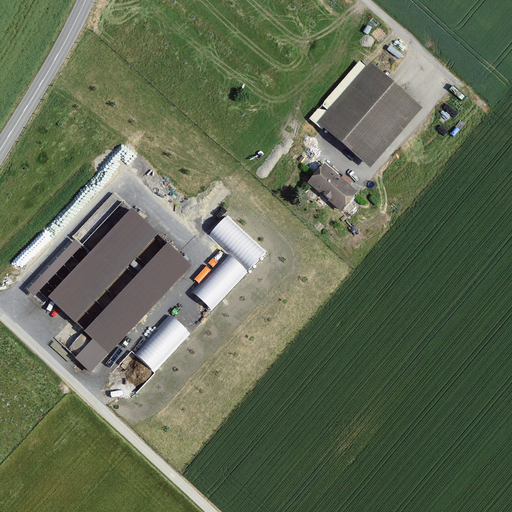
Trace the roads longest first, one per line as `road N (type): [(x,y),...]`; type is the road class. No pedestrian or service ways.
road 1 (secondary): [(0,149),(86,0)]
road 2 (unknown): [(387,21),(310,122)]
